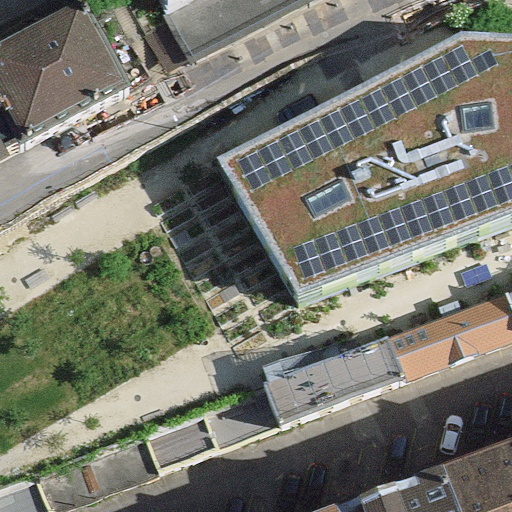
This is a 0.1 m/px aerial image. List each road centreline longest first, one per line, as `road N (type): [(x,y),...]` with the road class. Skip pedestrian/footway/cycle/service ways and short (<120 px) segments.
road 1 (residential): [(437,0),(357,33),(0,231)]
road 2 (residential): [(511,430),(282,511)]
